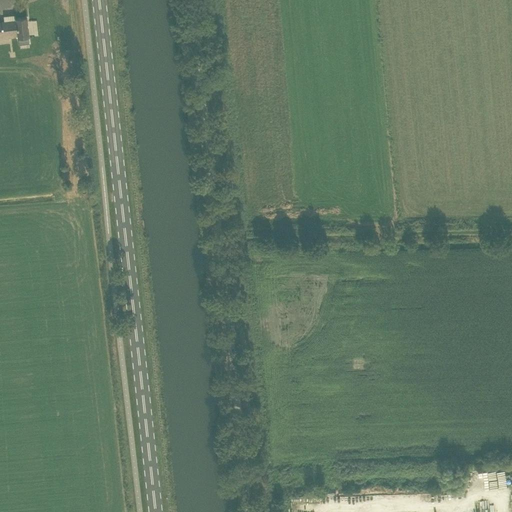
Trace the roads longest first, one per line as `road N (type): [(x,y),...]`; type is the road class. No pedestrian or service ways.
road 1 (primary): [(155,511),(98,0)]
road 2 (track): [(248,511),(194,0)]
